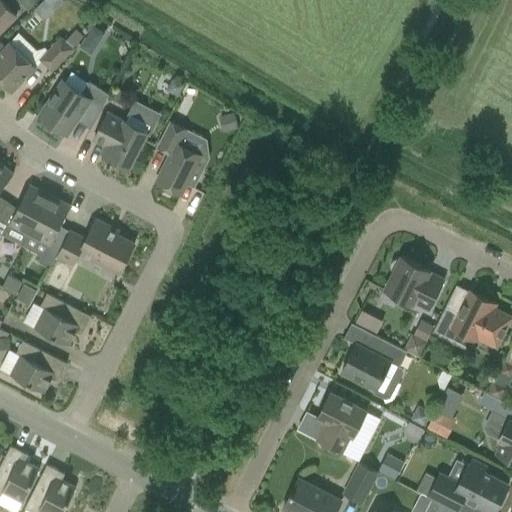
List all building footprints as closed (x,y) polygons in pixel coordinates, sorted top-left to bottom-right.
[(0,0),(0,31),(16,16),(0,0)] [(38,0),(22,0),(19,3),(27,10),(38,0)] [(93,25),(86,36),(98,44),(105,32),(93,25)] [(66,41),(72,47),(82,36),(76,30),(66,41)] [(0,81),(12,92),(37,66),(36,65),(42,59),(41,58),(49,50),(45,47),(36,50),(18,32),(11,41),(0,52),(0,81)] [(62,37),(49,50),(41,58),(42,59),(53,69),(73,48),(72,47),(66,41),(62,37)] [(80,115),(93,124),(108,93),(89,80),(82,92),(64,79),(39,116),(67,134),(80,115)] [(120,108),(127,94),(118,89),(110,103),(120,108)] [(108,112),(94,139),(110,147),(106,155),(129,167),(146,134),(150,136),(159,119),(132,105),(124,120),(108,112)] [(238,128),(234,113),(219,117),(223,132),(238,128)] [(156,181),(181,194),(202,154),(180,143),(187,129),(171,121),(159,146),(171,152),(156,181)] [(0,212),(8,201),(0,195),(0,190),(1,189),(13,173),(0,162),(0,212)] [(30,235),(51,195),(29,184),(20,202),(18,208),(8,201),(0,212),(0,238),(2,234),(24,246),(30,235)] [(51,195),(30,235),(47,244),(38,261),(51,267),(57,255),(71,228),(67,234),(58,229),(71,205),(51,195)] [(112,227),(96,219),(87,236),(71,228),(57,255),(74,263),(80,251),(120,272),(135,243),(110,230),(112,227)] [(429,309),(444,279),(429,271),(430,270),(427,268),(426,271),(420,268),(421,265),(401,255),(400,258),(396,258),(392,261),(390,265),(390,269),(393,272),(385,288),(413,303),(414,301),(429,309)] [(29,302),(37,287),(8,272),(0,287),(29,302)] [(511,315),(485,302),(487,298),(470,289),(459,312),(446,305),(433,331),(446,337),(452,326),(477,339),(478,339),(479,337),(497,346),(511,315)] [(35,327),(68,344),(75,331),(82,333),(91,315),(47,292),(41,305),(45,307),(35,327)] [(354,320),(377,330),(382,317),(359,307),(354,320)] [(421,319),(413,333),(427,340),(434,326),(421,319)] [(428,341),(427,340),(413,333),(412,333),(404,348),(420,356),(428,341)] [(0,349),(9,349),(8,337),(7,337),(0,337),(0,349)] [(407,350),(380,337),(373,351),(356,342),(342,371),(377,389),(375,393),(385,399),(391,397),(403,372),(402,367),(399,365),(407,350)] [(50,379),(58,380),(67,362),(23,339),(17,352),(21,354),(10,374),(44,391),(50,379)] [(494,381),(489,392),(501,399),(505,390),(503,385),(494,381)] [(511,404),(501,399),(489,392),(482,389),(475,403),(491,412),(511,423),(502,440),(496,452),(511,460),(511,404)] [(324,427),(317,439),(341,452),(350,434),(353,436),(366,410),(330,392),(317,418),(330,424),(328,429),(324,427)] [(411,419),(424,426),(431,412),(418,405),(411,419)] [(447,415),(436,409),(427,427),(447,437),(451,429),(447,415)] [(23,502),(40,468),(27,461),(28,454),(10,445),(0,465),(0,495),(1,496),(3,491),(23,502)] [(379,470),(395,478),(404,462),(387,453),(379,470)] [(469,463),(468,464),(459,483),(448,477),(440,473),(428,495),(457,510),(463,497),(492,511),(494,511),(498,505),(501,506),(507,494),(504,492),(509,484),(483,471),(485,466),(472,459),(470,464),(469,463)] [(361,462),(345,493),(361,501),(377,470),(361,462)] [(65,473),(47,464),(25,508),(32,511),(39,511),(40,510),(43,511),(62,511),(76,487),(63,480),(65,473)] [(298,478),(283,506),(294,511),(334,511),(341,500),(298,478)]
